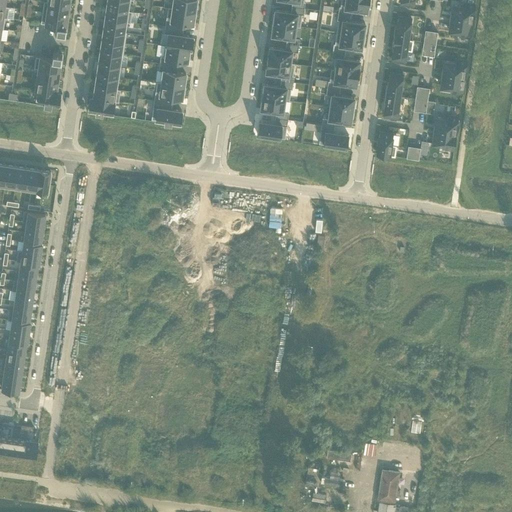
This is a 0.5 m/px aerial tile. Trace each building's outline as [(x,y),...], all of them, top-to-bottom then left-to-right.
[(107,1),(106,6),(107,6),(107,7),(127,11),(127,10),(128,0),(107,0),(108,1),(107,1)] [(173,0),(172,7),(172,8),(195,11),(195,8),(196,8),(197,2),(196,2),(196,0),(173,0)] [(339,6),(338,13),(351,15),(351,9),(367,11),(367,5),(368,5),(369,0),(340,0),(340,6),(339,6)] [(44,1),(42,12),(46,12),(66,15),(67,16),(67,15),(68,15),(69,11),(68,11),(69,5),(64,4),(47,2),(44,1)] [(452,4),(451,17),(472,21),(475,4),(464,2),(464,6),(452,4)] [(0,16),(4,17),(7,18),(9,7),(5,6),(0,5),(0,16)] [(273,14),(272,23),(295,26),(300,27),(302,15),(303,15),(304,8),(291,6),(290,12),(275,10),(275,15),(273,14)] [(105,13),(104,17),(105,17),(105,18),(125,21),(125,22),(130,22),(132,11),(127,10),(127,11),(107,7),(106,13),(105,13)] [(168,7),(165,26),(179,28),(180,21),(193,23),(193,20),(194,20),(195,14),(194,14),(195,11),(172,8),(172,7),(168,7)] [(42,12),(40,23),(44,24),(55,25),(57,26),(56,27),(56,32),(65,33),(66,25),(67,25),(67,22),(66,21),(67,16),(66,15),(46,12),(42,12)] [(338,20),(336,32),(365,36),(366,28),(364,28),(365,23),(350,21),(351,15),(338,13),(337,20),(338,20)] [(395,29),(393,38),(408,40),(408,39),(411,18),(398,16),(396,29),(395,29)] [(451,17),(449,30),(460,32),(459,36),(470,37),(472,21),(451,17)] [(103,24),(103,28),(104,28),(103,29),(124,32),(125,22),(125,21),(105,18),(104,24),(103,24)] [(272,23),(271,30),(272,30),(272,35),(287,37),(286,43),(299,45),(300,38),(294,37),(295,26),(272,23)] [(165,26),(164,33),(169,34),(167,45),(189,48),(189,49),(190,49),(191,48),(192,36),(178,34),(179,28),(165,26)] [(0,39),(7,41),(8,30),(3,29),(3,28),(0,28),(0,39)] [(102,30),(102,34),(103,34),(102,40),(125,43),(126,32),(124,32),(103,29),(103,30),(102,30)] [(425,30),(423,42),(429,43),(431,31),(425,30)] [(333,43),(332,50),(345,52),(346,46),(361,48),(362,43),(363,43),(365,36),(336,32),(335,43),(333,43)] [(394,47),(392,60),(405,62),(406,50),(411,51),(413,40),(408,39),(408,40),(393,38),(392,47),(394,47)] [(101,45),(100,51),(121,54),(123,54),(125,43),(102,40),(102,41),(101,41),(100,44),(101,45)] [(423,42),(421,54),(428,55),(429,43),(423,42)] [(268,53),(267,59),(290,62),(292,51),(298,52),(299,45),(286,43),(285,49),(270,47),(269,53),(268,53)] [(160,56),(159,63),(174,65),(174,59),(187,61),(188,57),(189,57),(190,51),(189,51),(189,49),(189,48),(167,45),(165,44),(163,56),(160,56)] [(332,50),(331,57),(335,58),(333,69),(358,73),(359,66),(358,66),(359,60),(344,58),(345,52),(332,50)] [(99,51),(98,56),(99,56),(99,62),(119,65),(119,64),(126,65),(128,56),(121,54),(100,51),(99,51)] [(35,56),(34,67),(38,68),(59,71),(60,65),(61,66),(61,62),(60,62),(62,54),(53,52),(52,58),(52,59),(50,58),(39,57),(35,56)] [(229,93),(235,55),(221,53),(216,91),(229,93)] [(267,66),(266,72),(281,74),(280,80),(293,82),(294,75),(293,75),(295,63),(290,62),(267,59),(266,66),(267,66)] [(444,61),(442,74),(464,77),(467,60),(456,59),(455,62),(444,61)] [(97,63),(97,68),(98,68),(97,74),(117,77),(119,65),(99,62),(98,63),(97,63)] [(159,63),(158,70),(163,71),(162,82),(161,82),(184,86),(184,83),(185,83),(186,77),(185,77),(186,73),(173,72),(174,65),(159,63)] [(34,67),(34,68),(38,68),(37,79),(57,82),(58,76),(59,76),(60,72),(59,72),(59,71),(38,68),(34,67)] [(328,80),(327,87),(340,89),(341,83),(356,85),(356,79),(357,79),(358,73),(333,69),(331,68),(329,80),(328,80)] [(386,84),(385,94),(400,96),(403,74),(390,72),(388,85),(386,84)] [(96,75),(95,80),(96,80),(95,86),(116,89),(117,77),(97,74),(97,75),(96,75)] [(442,74),(440,87),(451,88),(451,92),(462,93),(464,77),(442,74)] [(37,79),(35,89),(60,93),(56,92),(57,87),(58,87),(58,83),(57,83),(57,82),(37,79)] [(262,89),(261,97),(284,100),(289,101),(291,89),(292,89),(293,82),(280,80),(279,86),(264,84),(264,89),(262,89)] [(157,81),(154,100),(168,102),(169,96),(182,98),(182,95),(183,95),(184,89),(183,88),(184,86),(161,82),(162,82),(157,81)] [(93,97),(93,98),(114,101),(118,102),(120,89),(116,89),(95,86),(95,87),(94,87),(93,92),(94,92),(93,97)] [(327,87),(326,94),(332,95),(330,107),(354,110),(355,102),(353,102),(354,97),(339,95),(340,89),(327,87)] [(423,87),(421,99),(427,100),(429,88),(423,87)] [(37,90),(35,101),(37,101),(44,102),(44,105),(51,106),(51,105),(56,106),(57,101),(59,102),(59,100),(60,100),(61,95),(60,95),(60,93),(35,89),(35,90),(37,90)] [(385,103),(384,116),(396,118),(400,96),(385,94),(384,102),(384,103),(385,103)] [(90,99),(89,104),(90,105),(89,110),(96,111),(96,112),(106,114),(106,112),(112,113),(114,101),(93,98),(93,97),(91,97),(91,98),(91,99),(90,99)] [(261,97),(260,104),(261,104),(261,109),(276,111),(275,117),(288,119),(289,112),(283,111),(284,100),(261,97)] [(421,99),(419,111),(425,112),(427,100),(421,99)] [(154,100),(151,119),(164,121),(164,122),(170,123),(171,122),(179,123),(180,120),(181,120),(182,114),(181,114),(181,111),(167,109),(168,102),(154,100)] [(322,117),(321,124),(334,126),(335,120),(350,122),(351,117),(352,118),(354,110),(330,107),(328,118),(322,117)] [(436,117),(434,130),(456,133),(458,117),(447,115),(447,118),(436,117)] [(259,121),(257,134),(285,138),(288,119),(275,117),(274,123),(259,121)] [(321,124),(319,143),(346,147),(348,134),(333,132),(334,126),(321,124)] [(434,130),(432,143),(443,144),(443,148),(453,150),(456,133),(434,130)] [(379,132),(376,153),(394,156),(396,146),(391,145),(393,134),(379,132)] [(408,146),(406,158),(412,159),(414,147),(408,146)] [(414,147),(412,159),(418,160),(420,148),(414,147)] [(449,170),(450,161),(441,159),(439,168),(449,170)] [(7,165),(4,185),(15,187),(18,167),(7,165)] [(18,167),(15,187),(26,188),(29,169),(18,167)] [(29,169),(26,188),(37,190),(40,170),(29,169)] [(92,169),(91,186),(97,187),(99,169),(92,169)] [(40,170),(37,190),(48,192),(51,172),(40,170)] [(73,184),(72,208),(85,209),(86,184),(73,184)] [(27,222),(43,225),(45,214),(24,211),(22,222),(27,222)] [(26,232),(42,234),(43,225),(27,222),(26,232)] [(24,241),(41,243),(42,234),(26,232),(24,241)] [(318,235),(316,247),(323,248),(325,236),(318,235)] [(23,251),(40,253),(42,244),(41,243),(24,241),(23,251)] [(38,264),(39,264),(40,253),(23,251),(18,250),(16,261),(21,262),(38,264)] [(20,271),(36,273),(38,264),(21,262),(20,271)] [(18,280),(35,283),(36,273),(20,271),(18,280)] [(17,291),(33,293),(35,283),(18,280),(13,280),(12,290),(17,291)] [(15,300),(32,303),(33,293),(17,291),(15,300)] [(14,310),(30,312),(32,303),(15,300),(14,310)] [(30,323),(30,322),(29,322),(30,312),(14,310),(9,309),(7,320),(12,320),(30,323)] [(12,320),(11,330),(28,333),(30,323),(12,320)] [(11,330),(9,340),(26,342),(27,343),(28,333),(11,330)] [(9,340),(8,349),(24,352),(26,342),(9,340)] [(8,349),(6,359),(23,361),(24,352),(8,349)] [(5,369),(21,372),(23,361),(6,359),(2,358),(0,369),(5,369)] [(3,379),(20,382),(21,372),(5,369),(3,379)] [(20,382),(3,379),(2,389),(18,391),(20,382)] [(0,437),(0,439),(0,450),(11,453),(13,439),(0,437)] [(13,439),(11,453),(23,454),(25,440),(13,439)] [(23,454),(36,456),(38,442),(25,440),(23,454)] [(327,449),(326,457),(350,461),(351,453),(327,449)] [(381,469),(377,499),(394,502),(395,496),(400,497),(401,490),(396,489),(399,472),(381,469)] [(321,477),(320,483),(344,486),(344,480),(338,479),(339,473),(330,471),(329,478),(321,477)] [(313,492),(311,501),(325,503),(327,495),(313,492)] [(377,511),(399,511),(400,507),(395,506),(395,504),(379,502),(377,511)]
